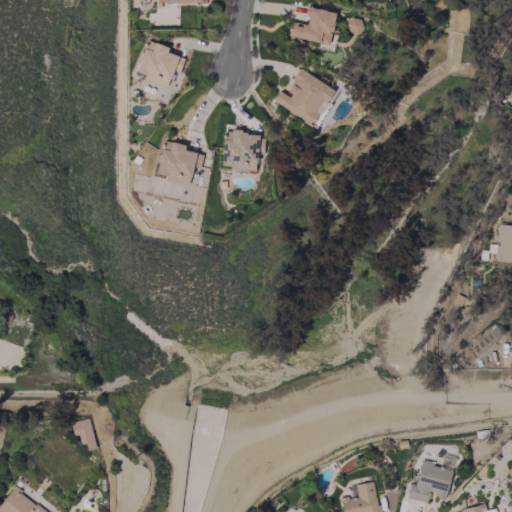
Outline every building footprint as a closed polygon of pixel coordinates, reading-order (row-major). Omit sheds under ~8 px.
[(286,35),(327,44),(334,11),(306,6),(303,23),(289,20),(286,35)] [(165,85),(170,70),(177,72),(183,57),(165,51),(167,46),(146,39),(134,74),(165,85)] [(332,88),(298,68),(283,93),(278,90),(271,101),(310,124),(332,88)] [(261,153),(262,132),(221,131),(220,165),(230,165),(230,170),(254,170),(255,153),(261,153)] [(201,154),(182,149),(183,145),(162,139),(153,174),(187,183),(191,166),(198,168),(201,154)] [(511,223),(495,222),(493,260),(511,261),(511,223)] [(68,421),(71,435),(79,434),(83,450),(94,447),(87,417),(68,421)] [(443,497),(451,468),(417,460),(407,497),(425,502),(428,493),(443,497)] [(377,511),(373,480),(353,483),(355,495),(338,498),(340,511),(377,511)] [(0,501),(0,511),(44,511),(12,486),(0,501)] [(459,507),(459,511),(483,511),(482,503),(459,507)]
